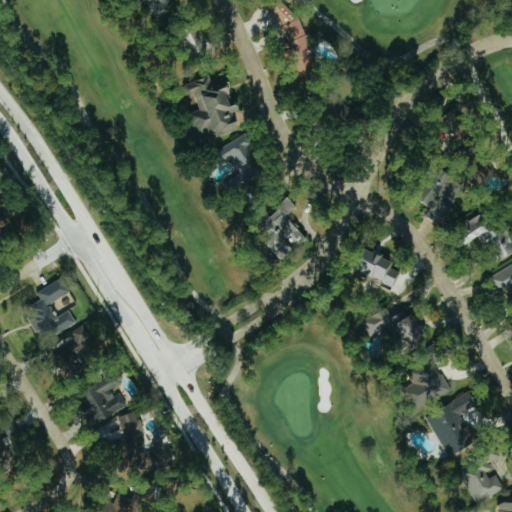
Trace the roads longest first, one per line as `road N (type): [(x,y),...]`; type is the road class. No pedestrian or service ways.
road 1 (residential): [(222,0),(289,141),(337,185),(425,244),(511,386)]
road 2 (residential): [(177,377),(309,285),(414,104),(457,63),(511,41)]
road 3 (tertiary): [(260,511),(0,101)]
road 4 (residential): [(69,471),(68,451),(0,343)]
